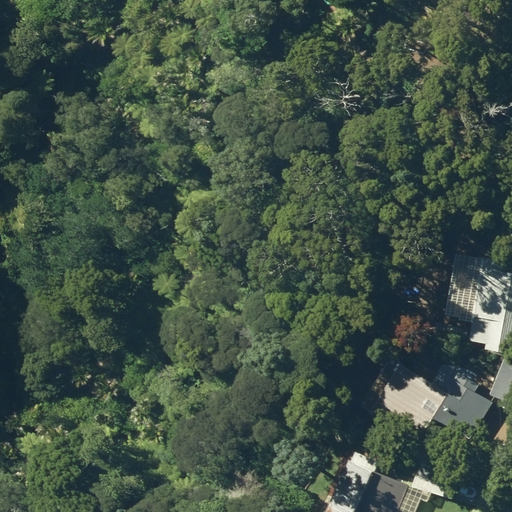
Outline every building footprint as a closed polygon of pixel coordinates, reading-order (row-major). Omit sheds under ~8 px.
[(462,0),(458,0),(417,0),(416,24),(461,27),(462,0)] [(511,275),(481,271),(469,344),(488,347),(487,353),(511,356),(511,275)] [(464,276),(437,273),(433,307),(460,310),(464,276)] [(511,365),(506,363),(492,399),(506,404),(506,405),(511,407),(511,365)] [(435,390),(404,372),(376,419),(461,468),(496,407),(477,396),(481,390),(461,378),(457,384),(443,376),(435,390)] [(401,511),(412,490),(379,477),(383,468),(358,459),(333,511),(401,511)]
